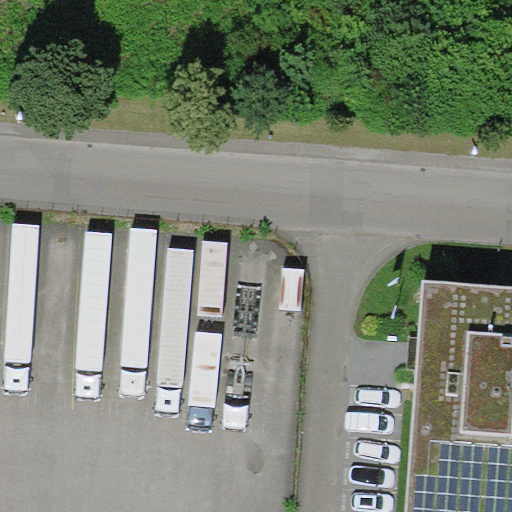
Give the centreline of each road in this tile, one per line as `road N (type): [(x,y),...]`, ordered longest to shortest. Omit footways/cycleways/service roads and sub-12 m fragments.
road 1 (residential): [(511,203),(0,162)]
road 2 (unknown): [(324,188),(309,511)]
